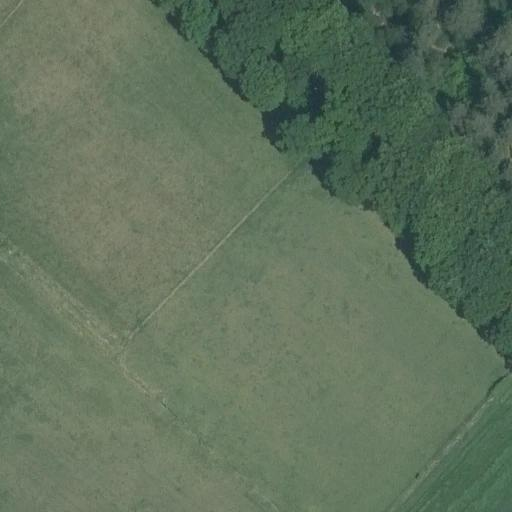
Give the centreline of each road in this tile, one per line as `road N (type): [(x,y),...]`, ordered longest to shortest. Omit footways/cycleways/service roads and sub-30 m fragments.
road 1 (unclassified): [(511,280),(243,0)]
road 2 (unknown): [(511,222),(295,0)]
